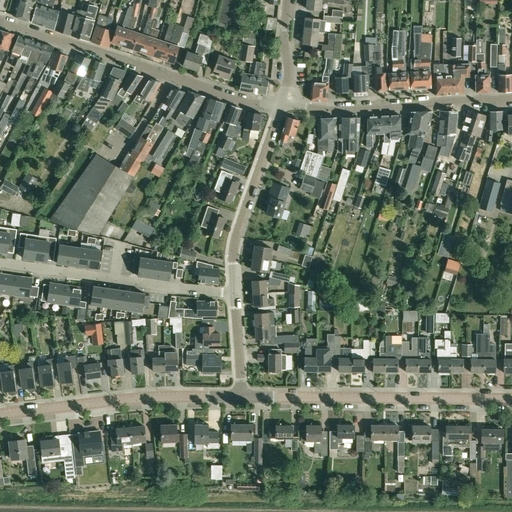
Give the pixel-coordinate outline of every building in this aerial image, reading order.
[(17,0),(14,15),(13,16),(22,19),(30,21),(36,0),(35,0),(17,0)] [(39,0),(45,1),(44,6),(37,4),(32,22),(43,25),(49,0),(39,0)] [(49,0),(43,25),(54,29),(59,11),(52,9),(55,0),(49,0)] [(344,0),(307,0),(306,9),(320,10),(321,2),(344,4),(344,0)] [(71,35),(80,38),(89,4),(83,2),(80,16),(76,15),(71,35)] [(97,6),(94,5),(89,4),(80,38),(88,40),(97,6)] [(166,21),(169,7),(163,6),(160,20),(166,21)] [(118,26),(112,42),(122,45),(130,21),(130,20),(132,16),(131,15),(132,10),(128,9),(125,19),(123,25),(124,25),(123,28),(118,26)] [(55,30),(71,35),(76,15),(77,12),(73,11),(72,14),(60,10),(55,30)] [(171,21),(178,22),(180,14),(172,12),(171,21)] [(91,41),(100,44),(107,23),(106,23),(108,17),(100,14),(91,41)] [(130,21),(122,45),(132,49),(138,33),(131,31),(132,28),(133,29),(137,17),(136,17),(132,16),(130,20),(130,21)] [(178,46),(183,32),(189,34),(195,18),(188,16),(184,26),(176,23),(176,24),(175,24),(164,59),(173,62),(178,46)] [(272,24),(280,24),(280,16),(272,16),(272,24)] [(110,30),(113,19),(113,18),(108,17),(106,23),(107,23),(100,44),(108,47),(114,31),(110,30)] [(138,33),(132,49),(143,52),(150,29),(153,19),(149,18),(144,32),(145,32),(144,35),(138,33)] [(324,32),(325,20),(319,20),(319,19),(306,18),(304,31),(318,32),(318,31),(324,32)] [(150,29),(143,52),(153,55),(158,40),(152,38),(153,35),(154,36),(159,21),(153,19),(150,29)] [(165,42),(158,40),(153,55),(164,59),(175,24),(170,22),(164,39),(165,39),(165,42)] [(240,59),(251,61),(252,62),(255,46),(253,45),(256,30),(245,28),(240,59)] [(498,75),(498,91),(511,91),(511,75),(505,75),(505,73),(505,64),(503,64),(503,55),(505,55),(505,45),(505,39),(504,39),(505,33),(505,29),(499,29),(499,30),(499,33),(498,33),(498,45),(499,45),(498,55),(498,64),(498,75)] [(0,48),(0,61),(1,62),(3,59),(5,49),(9,50),(14,34),(5,31),(0,48)] [(317,45),(318,32),(304,31),(303,44),(317,45)] [(198,44),(195,54),(188,52),(183,65),(198,70),(201,62),(207,64),(213,37),(200,33),(197,43),(198,44)] [(411,72),(411,88),(412,88),(416,88),(417,89),(421,89),(419,50),(420,50),(421,42),(421,38),(421,34),(413,34),(414,50),(414,53),(414,59),(414,60),(411,60),(411,72)] [(15,66),(18,60),(20,54),(21,54),(27,38),(18,35),(12,51),(10,58),(13,59),(11,65),(15,66)] [(393,73),(388,73),(389,90),(394,89),(395,91),(399,90),(396,49),(396,47),(398,36),(393,36),(391,47),(391,49),(392,60),(392,68),(393,73)] [(32,49),(36,41),(27,38),(21,54),(20,54),(18,60),(15,66),(19,67),(21,62),(26,63),(26,62),(28,57),(32,49)] [(323,44),(322,49),(324,50),(334,50),(335,39),(329,38),(328,45),(323,44)] [(342,39),(335,38),(335,39),(334,59),(341,60),(342,39)] [(461,56),(461,38),(452,38),(451,56),(461,56)] [(44,44),(36,41),(32,49),(28,57),(26,62),(26,63),(26,64),(29,66),(26,75),(31,77),(32,76),(33,72),(37,62),(38,59),(44,44)] [(398,49),(396,49),(399,90),(403,90),(404,89),(408,88),(407,72),(406,72),(405,64),(403,64),(403,59),(403,56),(404,44),(404,41),(398,41),(397,44),(398,49)] [(420,50),(419,50),(421,89),(425,89),(426,88),(430,87),(430,71),(429,59),(430,59),(432,43),(431,43),(421,42),(420,50)] [(47,63),(54,47),(44,44),(38,59),(37,62),(33,72),(32,76),(37,78),(47,63)] [(373,44),(364,44),(365,61),(373,60),(373,44)] [(374,53),(373,53),(374,61),(376,90),(380,90),(381,91),(385,91),(386,90),(387,90),(386,73),(381,73),(381,66),(380,52),(380,44),(374,45),(374,53)] [(44,74),(41,79),(54,84),(60,70),(61,71),(63,64),(65,64),(67,56),(66,56),(61,54),(61,52),(60,51),(58,50),(56,51),(55,52),(54,51),(52,59),(51,58),(48,66),(44,74)] [(334,50),(324,50),(324,58),(323,59),(326,59),(325,67),(323,75),(322,83),(311,82),(310,101),(327,102),(329,76),(332,73),(334,52),(334,50)] [(475,51),(476,62),(478,63),(478,76),(476,75),(476,92),(489,92),(489,82),(490,82),(491,78),(489,77),(489,75),(485,76),(484,53),(481,53),(481,51),(475,51)] [(53,93),(49,101),(54,104),(58,95),(62,98),(70,82),(73,84),(78,74),(83,75),(91,59),(78,55),(64,82),(60,80),(53,93)] [(234,71),(236,66),(233,65),(235,61),(219,55),(214,70),(220,73),(219,76),(229,79),(232,71),(234,71)] [(78,86),(76,89),(87,93),(88,89),(89,86),(95,88),(99,80),(100,81),(106,64),(93,60),(87,76),(85,75),(85,78),(82,77),(78,86)] [(243,73),(240,90),(254,93),(257,75),(259,76),(262,63),(257,62),(255,75),(243,73)] [(262,63),(259,76),(257,75),(254,93),(266,94),(268,78),(264,77),(266,63),(262,63)] [(352,77),(353,64),(344,63),(343,77),(335,77),(336,93),(348,92),(347,77),(352,77)] [(434,95),(444,95),(443,65),(443,63),(434,64),(434,75),(434,76),(434,95)] [(457,64),(453,65),(454,94),(464,94),(463,77),(470,77),(469,65),(462,65),(462,64),(457,64)] [(453,65),(447,65),(443,65),(444,95),(454,94),(453,65)] [(367,84),(369,84),(368,66),(361,66),(362,75),(353,75),(354,92),(368,91),(367,84)] [(91,132),(99,119),(112,100),(126,71),(114,67),(101,95),(102,95),(87,117),(88,117),(82,126),(91,132)] [(131,93),(142,76),(131,73),(113,99),(119,103),(127,91),(131,93)] [(141,103),(144,98),(150,101),(161,82),(149,78),(140,94),(138,93),(134,99),(141,103)] [(44,109),(53,92),(45,88),(36,104),(44,109)] [(175,109),(185,92),(172,88),(163,102),(169,106),(163,115),(169,119),(174,109),(175,109)] [(175,120),(185,126),(190,117),(193,118),(205,96),(188,91),(178,110),(181,111),(175,120)] [(196,128),(203,130),(205,131),(205,132),(216,101),(207,97),(200,116),(201,116),(196,128)] [(194,149),(189,161),(196,165),(206,143),(211,134),(210,134),(209,133),(210,128),(215,129),(215,128),(218,121),(219,122),(225,104),(216,101),(205,132),(205,131),(203,130),(198,140),(199,140),(194,149)] [(216,152),(224,155),(235,131),(233,130),(241,109),(230,105),(224,121),(230,123),(225,136),(224,135),(216,152)] [(62,115),(59,120),(65,124),(69,119),(72,112),(66,108),(62,115)] [(463,161),(464,157),(463,157),(477,113),(468,110),(461,131),(465,132),(462,142),(461,142),(460,147),(455,158),(463,161)] [(446,134),(447,135),(448,111),(440,111),(439,113),(438,134),(437,134),(436,146),(441,146),(445,146),(446,134)] [(455,142),(457,111),(448,111),(447,135),(450,135),(450,142),(455,142)] [(492,130),(503,130),(503,111),(488,112),(489,130),(487,130),(485,140),(491,141),(492,130)] [(249,139),(249,138),(257,139),(259,130),(261,114),(246,112),(242,138),(249,139)] [(408,146),(415,147),(421,112),(411,112),(407,134),(410,135),(408,146)] [(421,112),(415,147),(421,148),(423,136),(427,137),(432,112),(421,112)] [(467,158),(469,153),(472,146),(475,136),(480,137),(486,116),(477,113),(463,157),(464,157),(467,158)] [(400,115),(389,116),(390,141),(399,141),(400,132),(400,115)] [(372,134),(380,134),(379,116),(367,117),(367,134),(367,147),(372,147),(372,134)] [(379,116),(380,134),(384,133),(384,144),(383,144),(381,154),(388,155),(390,143),(390,141),(389,116),(379,116)] [(295,136),(299,121),(286,117),(280,140),(279,144),(283,145),(284,141),(286,142),(289,134),(295,136)] [(121,118),(114,127),(124,134),(131,124),(121,118)] [(318,140),(318,151),(328,151),(326,118),(318,119),(319,140),(318,140)] [(336,118),(326,118),(328,151),(333,150),(332,140),(337,139),(336,118)] [(339,118),(338,140),(340,140),(342,143),(342,154),(347,154),(347,153),(348,118),(339,118)] [(359,118),(348,118),(347,153),(355,153),(358,145),(359,118)] [(156,123),(153,127),(161,132),(163,127),(156,123)] [(124,159),(119,168),(121,169),(134,176),(143,161),(143,160),(148,153),(148,152),(161,132),(153,127),(148,124),(141,137),(131,153),(127,161),(124,159)] [(148,152),(148,153),(153,156),(156,158),(172,132),(163,127),(161,132),(148,152)] [(195,128),(188,147),(194,149),(199,140),(198,140),(203,130),(196,128),(195,128)] [(433,160),(437,148),(428,145),(424,158),(433,160)] [(477,147),(474,155),(482,158),(485,150),(477,147)] [(366,167),(370,152),(360,149),(355,164),(366,167)] [(317,178),(321,165),(324,156),(306,150),(306,153),(303,152),(302,154),(300,161),(303,162),(299,172),(317,178)] [(148,153),(143,160),(148,163),(153,156),(148,153)] [(129,184),(133,177),(121,169),(117,166),(97,154),(96,155),(94,156),(92,159),(49,221),(99,234),(130,184),(129,184)] [(242,176),(246,166),(224,157),(220,167),(242,176)] [(164,177),(170,168),(159,162),(154,171),(164,177)] [(71,163),(65,172),(68,175),(74,165),(71,163)] [(414,190),(421,166),(412,164),(405,187),(414,190)] [(327,181),(331,169),(321,165),(317,178),(327,181)] [(379,166),(375,182),(385,186),(390,169),(379,166)] [(344,191),(346,186),(346,185),(347,185),(351,172),(344,170),(340,182),(338,188),(342,189),(339,198),(342,199),(345,191),(344,191)] [(236,189),(239,184),(230,180),(232,175),(222,171),(214,190),(220,193),(218,198),(230,202),(236,189)] [(434,182),(430,193),(438,196),(438,195),(442,183),(445,174),(438,171),(434,182)] [(27,172),(19,186),(18,187),(30,194),(38,179),(27,172)] [(305,176),(300,189),(311,192),(315,179),(305,176)] [(5,178),(3,181),(0,187),(0,188),(13,196),(18,187),(19,186),(5,178)] [(66,181),(61,178),(54,188),(59,191),(66,181)] [(315,179),(311,192),(310,195),(319,198),(325,183),(315,179)] [(493,182),(487,179),(478,208),(486,210),(494,182),(494,181),(493,182)] [(511,214),(511,180),(507,179),(500,204),(501,204),(499,210),(511,214)] [(336,184),(327,181),(318,207),(327,209),(336,184)] [(448,184),(443,182),(440,192),(445,193),(448,184)] [(500,183),(494,182),(486,210),(492,212),(500,183)] [(285,202),(290,188),(273,183),(268,199),(270,200),(266,213),(280,218),(285,202)] [(360,208),(365,196),(358,194),(354,206),(360,208)] [(150,199),(144,210),(155,215),(155,214),(158,215),(160,210),(158,209),(160,205),(150,199)] [(426,202),(423,210),(432,213),(435,205),(429,203),(426,202)] [(436,205),(434,213),(436,215),(438,218),(440,218),(446,218),(449,209),(445,208),(443,207),(443,206),(440,205),(440,206),(436,205)] [(223,225),(225,219),(217,216),(219,210),(208,206),(201,226),(207,228),(206,234),(218,238),(223,224),(223,225)] [(402,226),(404,218),(397,216),(395,224),(402,226)] [(150,237),(155,228),(148,225),(143,233),(150,237)] [(0,227),(0,251),(6,252),(8,242),(14,243),(16,230),(0,227)] [(18,247),(24,248),(23,258),(35,260),(38,235),(20,233),(18,247)] [(48,251),(54,252),(56,238),(38,235),(35,260),(46,262),(47,260),(48,251)] [(448,257),(451,246),(440,243),(437,254),(448,257)] [(67,265),(70,246),(59,244),(57,263),(67,265)] [(291,249),(279,245),(277,251),(289,255),(291,249)] [(80,247),(70,246),(67,265),(77,266),(80,247)] [(253,257),(270,260),(272,248),(254,246),(253,257)] [(90,249),(80,247),(77,266),(88,268),(90,249)] [(90,249),(88,268),(98,269),(101,250),(90,249)] [(181,249),(180,256),(179,256),(195,260),(198,253),(181,249)] [(313,268),(317,256),(310,254),(306,266),(313,268)] [(139,265),(137,276),(148,277),(151,259),(140,257),(139,265)] [(270,260),(253,257),(251,269),(268,272),(269,267),(275,268),(276,261),(277,261),(270,260)] [(151,259),(148,277),(158,279),(161,260),(151,259)] [(460,263),(447,259),(444,271),(456,275),(460,263)] [(171,262),(161,260),(158,279),(169,280),(171,262)] [(197,283),(218,285),(219,269),(212,268),(213,265),(197,261),(196,267),(199,267),(197,283)] [(269,278),(270,278),(278,280),(289,283),(290,276),(270,271),(269,278)] [(13,295),(16,276),(11,275),(11,274),(10,274),(10,275),(0,273),(0,293),(8,295),(13,295)] [(396,278),(388,275),(386,282),(387,283),(393,285),(394,285),(396,278)] [(22,276),(16,276),(13,295),(29,298),(30,294),(38,295),(38,289),(31,288),(32,278),(22,277),(22,276)] [(265,280),(252,281),(253,293),(253,294),(266,293),(265,280)] [(43,284),(41,301),(47,302),(47,303),(63,305),(66,285),(49,282),(49,285),(43,284)] [(300,292),(300,285),(289,283),(288,283),(288,287),(288,292),(297,292),(299,292),(300,292)] [(82,287),(66,285),(63,305),(85,308),(86,302),(80,301),(82,287)] [(93,286),(90,305),(101,306),(103,287),(93,286)] [(114,289),(103,287),(101,306),(111,308),(114,289)] [(114,289),(111,308),(121,309),(124,290),(114,289)] [(134,292),(124,290),(121,309),(132,311),(134,292)] [(307,291),(307,307),(316,307),(316,291),(307,291)] [(134,292),(132,311),(142,312),(145,293),(134,292)] [(253,294),(250,294),(251,301),(253,301),(254,307),(258,306),(270,306),(274,305),(274,303),(274,298),(267,299),(266,293),(253,294)] [(319,307),(334,307),(333,293),(319,293),(319,307)] [(184,308),(183,317),(202,319),(202,317),(216,317),(216,301),(196,301),(196,310),(184,308)] [(385,313),(385,305),(370,305),(370,313),(385,313)] [(160,306),(159,313),(168,314),(169,307),(160,306)] [(175,309),(174,317),(181,317),(183,317),(184,308),(175,309)] [(298,309),(290,309),(291,323),(299,322),(298,309)] [(403,310),(403,321),(412,321),(412,310),(403,310)] [(268,313),(254,314),(255,327),(275,325),(274,312),(268,313)] [(448,314),(435,314),(435,322),(448,322),(448,314)] [(147,335),(156,334),(155,319),(146,319),(147,335)] [(195,337),(195,349),(205,349),(205,345),(219,345),(219,333),(213,333),(213,327),(214,327),(214,325),(214,320),(202,320),(202,327),(204,327),(204,334),(203,334),(203,337),(195,337)] [(118,345),(125,344),(124,332),(123,321),(117,322),(114,322),(115,334),(117,334),(118,345)] [(123,321),(124,332),(125,344),(132,344),(131,334),(133,333),(132,321),(123,321)] [(100,324),(91,324),(93,345),(102,344),(100,324)] [(275,325),(255,327),(256,340),(272,339),(276,338),(276,336),(275,325)] [(471,372),(483,372),(483,333),(483,335),(477,335),(477,359),(471,359),(471,372)] [(495,373),(495,359),(489,359),(489,333),(483,333),(483,372),(495,373)] [(276,338),(272,339),(272,344),(284,344),(284,335),(276,336),(276,338)] [(294,335),(284,335),(284,344),(299,343),(298,335),(294,335)] [(334,342),(334,355),(339,355),(339,358),(338,358),(338,371),(351,372),(351,349),(351,348),(340,348),(340,336),(334,336),(334,342)] [(418,337),(418,338),(418,346),(418,372),(430,372),(430,359),(430,352),(426,352),(426,337),(418,337)] [(418,346),(418,338),(412,338),(412,350),(408,350),(409,341),(402,341),(402,357),(405,357),(405,359),(406,359),(406,372),(418,372),(418,346)] [(373,372),(385,372),(386,346),(385,346),(385,340),(383,340),(382,341),(381,341),(380,343),(380,344),(380,346),(380,358),(373,358),(373,372)] [(317,347),(317,371),(330,371),(330,355),(334,355),(334,342),(327,341),(327,346),(317,346),(317,347)] [(351,349),(351,372),(364,372),(364,360),(367,360),(367,358),(368,358),(368,341),(364,341),(364,349),(351,349)] [(299,343),(284,344),(284,353),(299,353),(299,342),(299,343)] [(159,358),(153,358),(153,371),(166,371),(164,345),(159,345),(159,358)] [(171,345),(164,345),(166,371),(170,370),(178,370),(177,357),(177,352),(177,350),(171,350),(171,345)] [(398,372),(398,359),(391,359),(391,353),(392,346),(386,346),(385,372),(398,372)] [(317,347),(305,347),(305,358),(304,358),(304,371),(317,371),(317,347)] [(438,372),(450,372),(450,347),(445,347),(445,354),(445,359),(438,359),(438,372)] [(450,347),(450,372),(463,372),(463,359),(456,359),(456,347),(450,347)] [(112,375),(124,374),(122,358),(121,358),(120,348),(107,350),(109,363),(111,362),(112,375)] [(143,359),(145,359),(144,349),(131,350),(131,357),(132,373),(144,372),(143,359)] [(187,353),(187,364),(195,364),(195,360),(203,360),(203,364),(203,370),(203,374),(214,374),(214,371),(221,371),(221,356),(214,356),(214,349),(205,349),(195,349),(193,349),(193,350),(187,350),(187,353)] [(269,355),(258,355),(258,361),(269,361),(269,371),(270,371),(271,373),(278,373),(279,371),(281,371),(281,369),(286,370),(286,355),(281,355),(281,350),(269,350),(269,355)] [(76,355),(65,357),(64,362),(58,363),(57,363),(58,370),(60,383),(65,382),(65,383),(65,384),(66,384),(66,385),(67,385),(68,386),(69,386),(70,386),(71,386),(72,385),(73,384),(74,383),(74,382),(74,381),(73,373),(72,374),(71,368),(78,367),(76,355)] [(87,356),(77,357),(79,370),(85,369),(87,379),(101,376),(99,362),(88,364),(87,356)] [(45,365),(39,366),(38,366),(40,373),(41,386),(46,385),(46,386),(46,387),(47,387),(47,388),(48,388),(49,389),(50,389),(51,389),(52,389),(53,388),(54,387),(55,386),(55,385),(55,384),(55,383),(54,376),(53,376),(52,371),(58,370),(57,363),(58,363),(57,358),(46,360),(45,365)] [(26,368),(20,369),(19,369),(21,376),(22,389),(27,388),(27,389),(28,390),(28,391),(29,391),(30,391),(31,392),(32,392),(33,391),(34,391),(35,390),(35,389),(36,389),(36,388),(36,387),(36,386),(35,379),(34,379),(33,374),(40,373),(38,366),(39,366),(38,361),(27,362),(26,368)] [(7,371),(1,372),(0,372),(2,379),(3,391),(8,391),(8,392),(9,393),(10,394),(11,394),(12,395),(13,395),(14,394),(15,394),(16,393),(17,392),(17,391),(17,390),(17,389),(16,382),(15,382),(14,377),(21,376),(19,369),(20,369),(19,364),(8,365),(7,371)] [(161,425),(162,442),(177,441),(176,424),(161,425)] [(219,448),(219,432),(209,432),(209,424),(194,424),(194,444),(208,444),(208,448),(219,448)] [(476,440),(470,440),(470,438),(471,438),(471,426),(455,426),(455,424),(448,424),(448,426),(445,426),(445,431),(442,431),(443,455),(452,455),(452,447),(470,447),(470,459),(476,459),(476,451),(476,440)] [(252,439),(253,425),(232,425),(231,439),(252,439)] [(269,430),(269,438),(292,438),(292,426),(276,425),(276,430),(269,430)] [(315,452),(321,452),(321,455),(328,455),(328,443),(321,443),(322,425),(306,425),(306,430),(301,430),(301,441),(315,441),(315,452)] [(338,449),(338,447),(338,445),(342,445),(342,437),(354,437),(354,425),(338,425),(338,431),(330,431),(330,447),(329,451),(336,451),(336,449),(338,449)] [(384,425),(371,425),(371,439),(384,439),(384,425)] [(398,439),(398,426),(384,425),(384,439),(398,439)] [(144,426),(130,427),(132,442),(146,441),(144,426)] [(413,426),(413,441),(430,441),(430,429),(430,426),(413,426)] [(502,442),(502,429),(492,429),(492,426),(481,426),(481,442),(502,442)] [(123,443),(132,442),(130,427),(116,428),(117,434),(111,434),(113,451),(124,450),(123,443)] [(80,438),(72,439),(76,475),(84,474),(83,465),(84,465),(83,456),(102,454),(100,430),(79,433),(80,438)] [(74,462),(71,434),(58,435),(58,439),(41,441),(44,465),(74,462)] [(179,434),(180,458),(189,457),(187,434),(179,434)] [(262,464),(262,438),(254,438),(254,464),(262,464)] [(25,439),(10,441),(12,459),(27,457),(29,472),(29,475),(29,476),(37,475),(33,445),(26,446),(25,439)] [(154,458),(156,458),(155,445),(153,445),(152,443),(145,444),(147,459),(154,458)] [(212,465),(212,479),(222,479),(222,465),(212,465)] [(457,490),(441,489),(441,496),(457,497),(457,490)]
